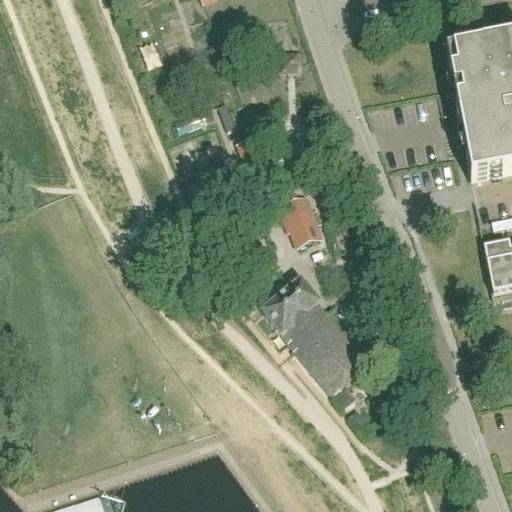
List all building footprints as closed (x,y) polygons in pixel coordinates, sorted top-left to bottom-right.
[(203,18),(216,12),(212,1),(198,7),(203,18)] [(446,61),(447,67),(458,124),(460,133),(471,189),(511,180),(511,48),(486,53),(453,60),(446,61)] [(277,83),(300,83),(300,61),(278,61),(277,83)] [(394,176),(417,171),(409,132),(386,137),(394,176)] [(321,245),(305,204),(279,214),(288,237),(291,236),(297,253),(321,245)] [(511,223),(503,225),(505,234),(511,232),(511,223)] [(503,225),(491,228),(493,236),(505,234),(503,225)] [(484,253),(493,301),(511,297),(511,269),(509,255),(510,255),(509,249),(484,253)] [(353,353),(325,319),(318,311),(320,310),(301,286),(262,318),(275,333),(279,338),(288,349),(331,403),(366,374),(368,373),(353,353)]
